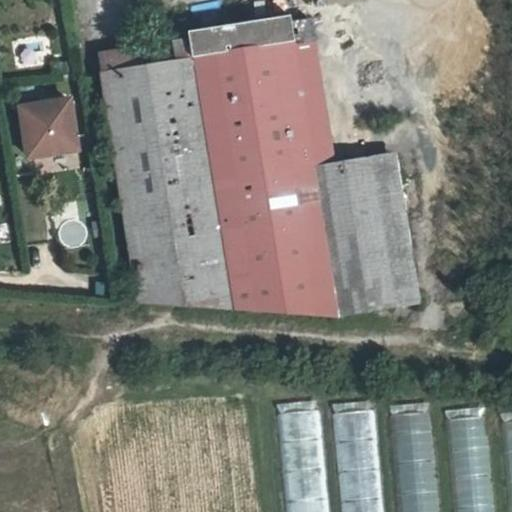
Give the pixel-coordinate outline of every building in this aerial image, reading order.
[(386,14),(333,23),(347,113),(400,105),(386,14)] [(162,44),(165,64),(274,45),(295,171),(313,168),(290,19),(271,22),(270,17),(193,29),(194,39),(162,44)] [(99,76),(165,64),(162,44),(95,55),(99,76)] [(274,45),(165,64),(204,306),(340,314),(398,305),(374,158),(313,168),(295,171),(274,45)] [(204,306),(165,64),(99,76),(136,302),(204,306)] [(19,111),(27,161),(77,153),(69,103),(19,111)] [(340,403),(346,511),(382,511),(375,401),(340,403)] [(326,511),(318,403),(281,406),(290,511),(326,511)] [(395,463),(431,462),(429,406),(392,408),(395,463)]
